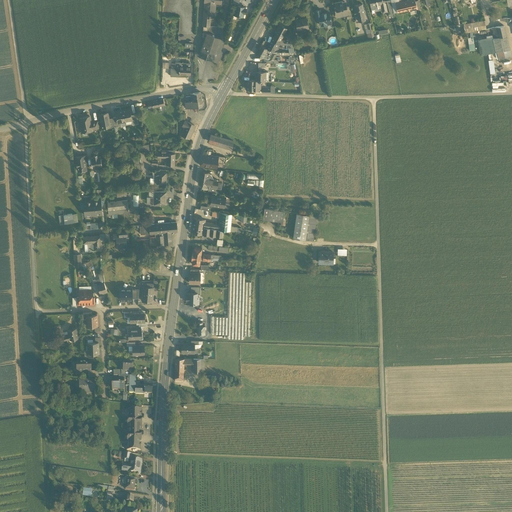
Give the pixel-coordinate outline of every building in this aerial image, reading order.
[(205,0),(205,1),(206,1),(209,1),(209,3),(208,18),(214,18),(215,14),(214,14),(214,3),(220,4),(220,0),(205,0)] [(369,0),(370,6),(375,5),(381,4),(382,8),(383,12),(387,11),(385,3),(384,0),(369,0)] [(403,2),(405,10),(409,9),(409,11),(410,11),(416,9),(417,9),(415,2),(414,0),(409,0),(410,1),(403,2)] [(338,12),(339,16),(344,15),(344,16),(346,16),(348,15),(347,7),(346,5),(345,2),(335,4),(336,9),(334,9),(335,13),(338,12)] [(403,2),(399,3),(395,4),(396,5),(397,12),(403,11),(405,10),(403,2)] [(354,10),(356,22),(365,20),(362,4),(354,5),(355,10),(354,10)] [(234,15),(244,17),(244,13),(245,13),(246,8),(245,8),(246,7),(237,6),(236,9),(235,9),(234,15)] [(321,25),(322,26),(326,25),(327,24),(331,23),(329,13),(325,13),(322,13),(322,14),(321,14),(318,15),(319,19),(320,25),(321,25)] [(297,30),(302,30),(302,29),(308,28),(306,18),(303,19),(303,20),(296,21),(295,21),(296,25),(297,30)] [(463,24),(464,33),(471,32),(473,32),(480,30),(479,22),(463,24)] [(278,29),(273,37),(280,41),(287,28),(280,25),(277,29),(278,29)] [(494,35),(494,38),(499,37),(506,36),(504,26),(492,27),(492,28),(493,35),(494,35)] [(375,36),(372,28),(365,30),(368,40),(374,38),(374,36),(375,36)] [(207,33),(205,37),(206,37),(204,46),(203,52),(201,51),(200,55),(212,59),(216,46),(218,46),(221,39),(214,37),(214,36),(208,33),(207,33)] [(495,52),(497,52),(509,50),(509,49),(506,36),(499,37),(494,38),(493,39),(492,39),(495,52)] [(273,37),(267,49),(268,49),(269,50),(270,50),(273,52),(275,48),(276,49),(279,45),(278,44),(280,41),(273,37)] [(488,53),(495,52),(492,39),(478,41),(480,55),(488,53)] [(266,53),(268,49),(267,49),(260,45),(255,54),(263,58),(263,57),(266,53)] [(510,57),(509,50),(497,52),(498,59),(510,57)] [(191,67),(190,67),(179,66),(179,69),(179,74),(190,75),(191,67)] [(261,81),(265,81),(265,72),(256,72),(255,77),(255,80),(261,81)] [(261,84),(261,81),(255,80),(248,80),(248,84),(246,84),(246,89),(250,90),(251,91),(254,91),(255,90),(260,90),(261,84)] [(191,101),(201,100),(200,92),(197,93),(193,93),(190,94),(191,96),(191,101)] [(151,101),(153,108),(160,106),(165,105),(163,99),(151,101)] [(130,109),(123,110),(125,121),(132,120),(131,115),(130,109)] [(118,122),(125,121),(123,110),(116,111),(117,117),(118,123),(118,122)] [(100,114),(102,127),(110,125),(109,119),(108,113),(100,114)] [(81,126),(82,132),(87,131),(87,130),(92,129),(91,122),(90,116),(79,118),(81,124),(80,124),(79,125),(80,126),(81,126)] [(92,129),(99,128),(98,121),(91,122),(92,129)] [(182,135),(189,138),(192,133),(191,133),(195,125),(185,121),(183,126),(185,127),(184,130),(182,135)] [(232,149),(233,141),(210,134),(208,141),(232,149)] [(232,149),(208,141),(208,143),(232,150),(232,149)] [(241,142),(233,141),(232,149),(240,150),(241,142)] [(167,165),(175,165),(175,154),(167,153),(167,157),(167,165)] [(95,167),(96,169),(99,168),(99,167),(102,166),(101,156),(97,157),(97,154),(94,155),(94,157),(91,158),(92,168),(95,167)] [(201,166),(209,167),(210,155),(203,154),(201,166)] [(210,155),(209,167),(217,168),(218,163),(218,160),(224,161),(224,157),(210,155)] [(76,157),(78,170),(81,169),(81,170),(82,171),(86,170),(86,163),(84,156),(76,157)] [(155,172),(155,175),(157,176),(157,184),(166,185),(167,172),(155,172)] [(217,187),(218,183),(213,182),(213,180),(213,179),(211,174),(208,173),(201,172),(199,184),(202,185),(210,186),(217,187)] [(111,187),(114,187),(116,186),(118,183),(117,180),(115,178),(111,178),(109,179),(108,182),(108,185),(111,187)] [(209,191),(218,193),(218,190),(221,190),(222,183),(218,183),(217,187),(210,186),(209,191)] [(154,192),(154,197),(154,204),(166,204),(166,198),(165,198),(165,192),(154,192)] [(211,205),(224,207),(225,202),(225,197),(212,195),(211,205)] [(100,200),(92,201),(93,215),(102,214),(101,207),(100,200)] [(107,202),(108,210),(127,208),(128,208),(127,200),(107,202)] [(85,215),(93,215),(92,201),(84,202),(84,208),(85,215)] [(320,205),(317,203),(313,204),(310,206),(310,210),(311,214),(314,215),(318,215),(321,212),(322,209),(320,205)] [(263,219),(283,222),(284,211),(264,208),(263,219)] [(219,221),(231,222),(231,214),(220,212),(220,217),(219,221)] [(73,222),(72,213),(59,215),(60,224),(65,223),(73,222)] [(293,238),(305,240),(309,215),(296,213),(293,238)] [(317,216),(309,215),(305,240),(313,241),(317,216)] [(193,218),(192,225),(204,227),(205,222),(205,220),(193,218)] [(230,231),(230,226),(231,222),(219,221),(219,225),(218,229),(218,230),(224,230),(230,231)] [(158,236),(163,235),(163,232),(171,231),(174,231),(177,231),(176,223),(149,225),(150,233),(154,233),(158,233),(158,236)] [(140,226),(140,234),(150,233),(149,225),(140,226)] [(203,234),(203,233),(204,227),(192,225),(191,232),(203,234)] [(172,244),(172,234),(171,231),(163,232),(163,235),(164,244),(172,244)] [(117,243),(117,247),(127,246),(126,238),(129,238),(128,232),(116,233),(113,233),(114,238),(116,238),(117,243)] [(156,237),(157,245),(164,244),(163,235),(158,236),(158,233),(154,233),(155,237),(156,237)] [(100,235),(90,236),(91,243),(94,243),(94,250),(100,249),(99,240),(100,240),(100,235)] [(192,252),(192,255),(203,257),(203,255),(201,255),(202,248),(195,247),(194,252),(192,252)] [(328,263),(333,263),(333,252),(319,251),(319,262),(328,262),(328,263)] [(203,259),(203,257),(192,255),(191,259),(193,259),(192,264),(199,265),(200,258),(203,259)] [(243,339),(243,337),(245,282),(245,273),(229,272),(227,318),(227,335),(227,339),(243,339)] [(189,283),(198,283),(198,279),(200,279),(200,273),(199,273),(190,273),(189,283)] [(97,284),(101,294),(107,292),(104,282),(101,283),(97,284)] [(142,301),(152,301),(153,290),(153,287),(143,287),(142,301)] [(120,300),(132,300),(132,299),(132,290),(132,288),(120,289),(120,300)] [(191,293),(187,292),(187,296),(187,300),(187,303),(199,303),(199,297),(197,296),(197,293),(191,293)] [(204,305),(205,311),(218,309),(217,303),(204,305)] [(130,317),(131,323),(139,322),(145,322),(144,313),(130,313),(130,317)] [(87,319),(87,326),(97,326),(97,315),(92,316),(86,316),(87,319)] [(227,318),(214,317),(214,334),(227,335),(227,318)] [(70,339),(78,337),(76,329),(68,331),(69,334),(70,339)] [(128,338),(128,339),(139,338),(139,336),(142,336),(141,332),(141,329),(128,329),(128,334),(129,334),(129,338),(128,338)] [(88,350),(88,353),(93,353),(99,353),(98,343),(93,343),(88,343),(88,350)] [(187,352),(192,353),(192,348),(194,348),(194,344),(191,343),(182,343),(182,351),(187,351),(187,352)] [(133,354),(133,355),(144,354),(144,345),(135,345),(133,345),(133,350),(134,350),(135,354),(133,354)] [(175,359),(175,367),(179,367),(183,367),(184,363),(184,359),(175,359)] [(126,371),(132,372),(133,363),(129,362),(129,361),(123,361),(123,371),(126,371)] [(76,368),(76,373),(88,372),(91,372),(91,366),(89,366),(89,363),(77,363),(77,368),(76,368)] [(183,381),(183,371),(179,371),(179,367),(175,367),(175,381),(183,381)] [(112,380),(112,390),(124,389),(124,381),(124,379),(119,380),(112,380)] [(80,382),(81,393),(94,392),(93,381),(80,382)] [(144,393),(152,394),(152,390),(153,386),(144,385),(144,390),(144,393)] [(133,451),(135,451),(136,450),(140,450),(141,410),(137,409),(136,408),(134,408),(133,409),(128,409),(128,410),(130,410),(130,418),(128,418),(127,425),(129,425),(129,429),(127,429),(127,430),(129,430),(129,434),(127,434),(127,441),(129,441),(129,450),(127,450),(132,450),(133,451)] [(137,474),(139,475),(140,473),(140,472),(139,471),(139,467),(141,467),(141,465),(140,464),(140,460),(131,459),(130,468),(128,467),(124,466),(124,471),(136,473),(137,474)] [(125,489),(134,490),(135,481),(126,480),(126,483),(125,489)] [(83,488),(82,496),(91,497),(92,489),(83,488)]
